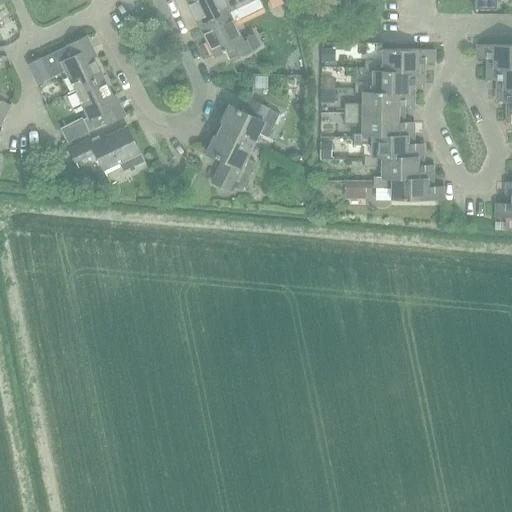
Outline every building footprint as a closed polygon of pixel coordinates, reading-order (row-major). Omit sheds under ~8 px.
[(189,0),(201,25),(229,11),(253,0),(189,0)] [(229,11),(201,25),(215,55),(226,50),(231,60),(261,46),(255,34),(243,40),(229,11)] [(77,90),(103,77),(90,49),(93,48),(87,37),(53,53),(58,65),(64,62),(77,90)] [(487,67),(511,67),(511,45),(478,46),(477,58),(493,59),(493,67),(487,67)] [(365,71),(425,71),(418,71),(418,63),(435,63),(435,50),(383,49),(383,62),(365,61),(365,71)] [(497,87),(497,88),(511,87),(511,67),(487,67),(487,80),(503,80),(503,87),(497,87)] [(425,71),(365,71),(374,71),(374,82),(355,82),(355,92),(415,92),(415,91),(408,91),(408,84),(425,84),(425,71)] [(103,77),(77,90),(89,116),(62,130),(67,141),(124,114),(119,103),(116,104),(103,77)] [(507,110),(511,109),(511,87),(497,88),(497,102),(511,101),(511,108),(507,109),(507,110)] [(334,88),(320,88),(320,101),(334,102),(334,88)] [(415,92),(355,92),(362,92),(363,104),(345,104),(345,113),(399,114),(399,106),(415,106),(415,92)] [(0,99),(0,112),(5,115),(10,105),(0,99)] [(225,121),(221,129),(252,145),(259,131),(269,136),(280,114),(252,101),(246,113),(230,105),(223,120),(225,121)] [(408,134),(414,135),(414,122),(399,122),(399,114),(345,113),(345,124),(362,124),(362,135),(408,135),(408,134)] [(76,161),(96,152),(106,173),(121,166),(125,174),(145,165),(128,127),(108,137),(106,132),(71,149),(76,161)] [(235,191),(239,182),(246,185),(257,161),(247,157),(252,145),(221,129),(217,137),(215,136),(206,154),(215,159),(217,156),(224,159),(214,181),(235,191)] [(373,156),(418,156),(424,156),(425,144),(407,143),(408,135),(362,135),(355,135),(355,145),(373,146),(373,156)] [(373,156),(365,156),(365,166),(383,167),(383,177),(434,178),(434,164),(419,164),(418,156),(373,156)] [(434,178),(383,177),(383,178),(375,177),(375,187),(393,187),(392,199),(444,200),(444,187),(428,186),(428,178),(434,178)] [(511,194),(506,194),(506,195),(511,195),(511,202),(496,203),(496,216),(511,216),(511,194)]
